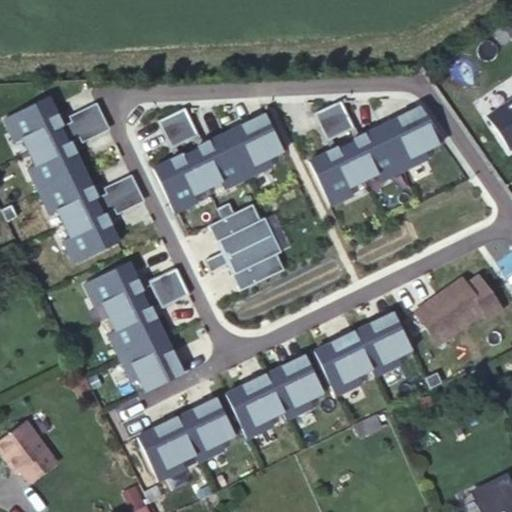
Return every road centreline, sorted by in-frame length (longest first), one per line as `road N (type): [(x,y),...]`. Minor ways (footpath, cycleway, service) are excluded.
road 1 (residential): [(511,217),(424,88),(383,79),(131,92),(118,108),(119,125),(229,360)]
road 2 (residential): [(229,360),(511,220)]
road 3 (residential): [(119,413),(229,360)]
